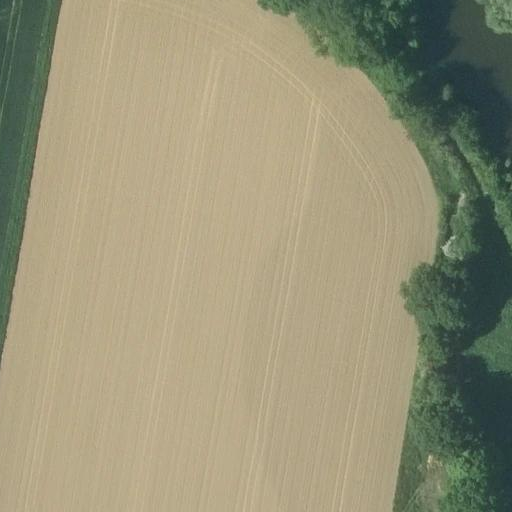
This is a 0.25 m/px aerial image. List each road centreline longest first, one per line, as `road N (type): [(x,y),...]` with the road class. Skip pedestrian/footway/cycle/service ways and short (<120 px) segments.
road 1 (track): [(393,511),(451,216),(443,184),(382,86),(270,0)]
road 2 (track): [(68,0),(0,376)]
road 3 (track): [(511,226),(374,0)]
